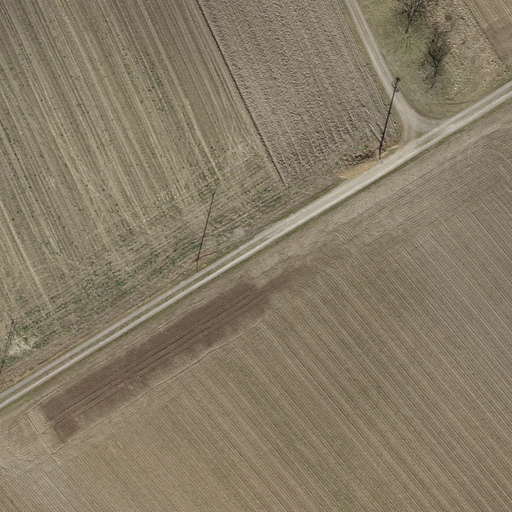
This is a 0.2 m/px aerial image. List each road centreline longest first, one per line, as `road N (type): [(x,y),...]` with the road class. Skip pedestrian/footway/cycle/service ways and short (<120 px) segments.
road 1 (track): [(511,91),(0,405)]
road 2 (track): [(358,0),(426,144)]
